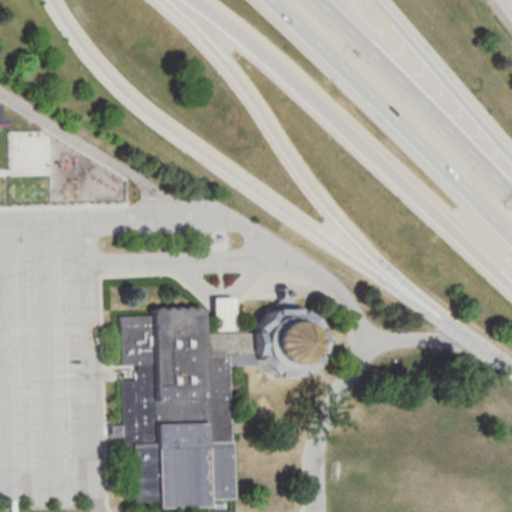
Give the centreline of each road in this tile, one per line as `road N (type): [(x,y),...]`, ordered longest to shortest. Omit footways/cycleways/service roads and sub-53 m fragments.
road 1 (motorway): [(56,0),(123,88),(162,122),(437,315)]
road 2 (motorway): [(189,0),(249,44),(511,283)]
road 3 (motorway): [(159,0),(250,95),(359,241),(437,315)]
road 4 (motorway): [(273,0),(511,236)]
road 5 (motorway): [(511,194),(318,0)]
road 6 (motorway): [(511,159),(368,0)]
